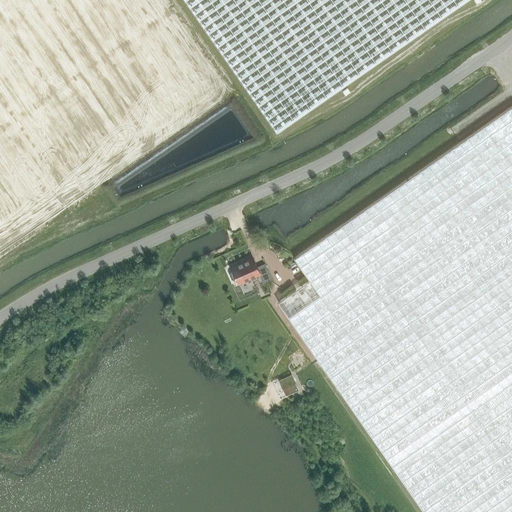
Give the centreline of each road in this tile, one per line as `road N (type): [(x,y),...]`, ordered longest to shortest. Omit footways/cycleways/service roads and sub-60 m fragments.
road 1 (unclassified): [(155,238),(331,159),(511,37)]
road 2 (unclassified): [(155,238),(0,318)]
